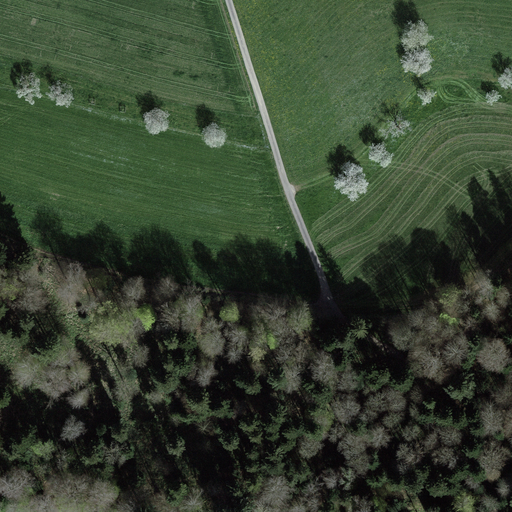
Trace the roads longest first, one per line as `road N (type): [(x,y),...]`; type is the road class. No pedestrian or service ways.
road 1 (track): [(228,0),(330,309),(195,292),(0,235)]
road 2 (track): [(330,309),(388,350),(511,401)]
